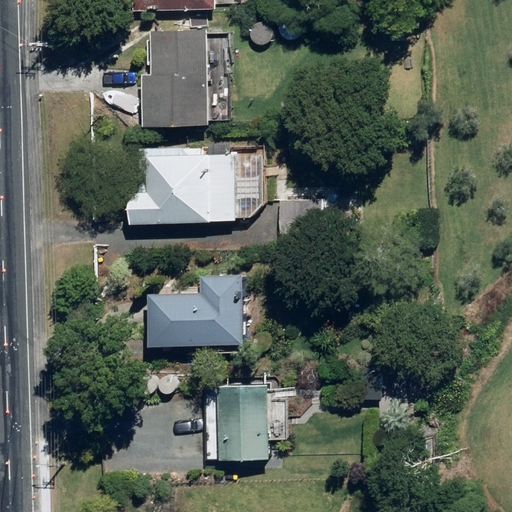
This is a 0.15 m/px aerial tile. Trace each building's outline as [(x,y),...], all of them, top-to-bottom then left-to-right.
[(217,0),(142,0),(142,11),(218,9),(217,0)] [(250,28),(250,31),(249,33),(249,36),(250,38),(251,41),(252,43),(254,45),(256,47),(259,48),(261,49),(264,49),(266,49),(269,48),(271,47),(274,46),(276,44),(277,42),(278,40),(279,37),(280,35),(279,32),(279,29),(278,27),(276,25),(275,23),(272,21),(270,20),(268,19),(265,19),(262,19),(260,19),(257,20),(255,22),(253,24),(252,26),(250,28)] [(154,32),(155,75),(146,76),(147,125),(213,123),(209,30),(154,32)] [(142,192),(132,193),(133,223),(240,221),(239,155),(206,156),(206,148),(141,149),(142,192)] [(323,203),(281,203),(282,245),(323,245),(323,203)] [(274,224),(253,225),(253,243),(275,243),(274,224)] [(206,294),(153,296),(155,347),(247,344),(245,275),(205,276),(206,294)] [(384,371),(362,370),(361,402),(384,403),(384,371)] [(273,387),(223,388),(224,459),(274,458),(273,387)] [(387,389),(383,441),(407,443),(410,391),(387,389)]
